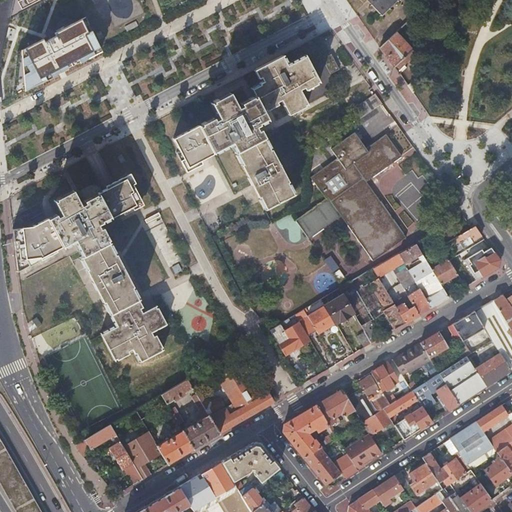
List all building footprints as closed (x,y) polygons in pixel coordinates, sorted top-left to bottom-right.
[(13,0),(10,17),(42,0),(13,0)] [(371,0),(369,2),(381,15),(396,0),(371,0)] [(101,50),(85,16),(17,52),(13,96),(101,50)] [(394,67),(412,50),(395,31),(380,46),(394,67)] [(394,67),(397,70),(415,53),(412,50),(394,67)] [(113,52),(97,61),(104,71),(119,62),(113,52)] [(200,124),(214,152),(230,143),(266,209),(295,193),(265,137),(264,137),(258,126),(268,121),(264,112),(282,103),(289,116),(308,106),(301,93),(319,83),(305,55),(288,64),(283,55),(253,71),(259,82),(250,87),(254,95),(236,104),(230,92),(211,102),(217,114),(200,124)] [(331,55),(323,59),(331,74),(339,70),(331,55)] [(412,82),(408,85),(413,93),(418,90),(412,82)] [(214,153),(214,152),(200,124),(174,137),(180,150),(177,151),(186,168),(214,153)] [(373,261),(406,237),(366,181),(402,156),(386,134),(366,148),(355,132),(331,149),(338,158),(311,177),(326,198),(296,220),(309,238),(341,216),(373,261)] [(100,223),(142,202),(129,177),(79,201),(72,189),(53,198),(59,210),(30,226),(29,225),(12,227),(18,270),(63,247),(63,246),(74,240),(82,255),(80,256),(115,325),(100,332),(115,361),(134,351),(139,362),(163,349),(154,331),(167,324),(157,305),(145,311),(138,298),(139,298),(100,223)] [(149,228),(162,223),(159,213),(145,218),(149,228)] [(289,246),(304,238),(291,213),(276,221),(289,246)] [(482,235),(475,226),(470,229),(457,236),(464,247),(473,242),(472,240),(482,235)] [(420,252),(415,243),(398,253),(403,262),(407,269),(412,276),(418,287),(430,307),(437,303),(447,297),(440,284),(430,268),(425,259),(421,261),(410,268),(406,260),(417,254),(420,252)] [(473,262),(481,276),(487,273),(498,266),(499,259),(491,247),(479,254),(478,251),(468,257),(471,263),(473,262)] [(398,253),(387,260),(392,268),(403,262),(398,253)] [(331,255),(324,260),(338,282),(345,278),(331,255)] [(430,268),(440,284),(445,281),(457,274),(448,258),(430,268)] [(387,260),(373,268),(378,277),(392,268),(387,260)] [(342,295),(353,312),(361,325),(370,320),(384,311),(367,284),(378,278),(378,277),(373,268),(339,289),(342,295)] [(412,276),(407,269),(400,273),(405,281),(412,276)] [(393,302),(378,278),(367,284),(384,311),(394,328),(405,322),(393,302)] [(440,284),(447,297),(453,293),(445,281),(440,284)] [(399,299),(393,302),(405,322),(414,316),(430,307),(418,287),(407,294),(413,305),(407,308),(402,300),(400,301),(399,299)] [(500,294),(492,299),(509,329),(511,326),(511,294),(505,300),(500,294)] [(324,305),(335,323),(353,312),(342,295),(324,305)] [(498,351),(510,369),(511,367),(511,338),(507,330),(509,329),(492,299),(474,310),(485,329),(498,351)] [(299,322),(307,335),(316,330),(318,333),(335,323),(324,305),(307,315),(298,321),(299,322)] [(304,310),(295,315),(297,319),(298,321),(307,315),(304,310)] [(463,317),(452,323),(464,342),(485,329),(474,310),(463,317)] [(283,327),(297,322),(295,317),(281,322),(283,327)] [(364,331),(371,342),(375,339),(380,337),(370,320),(361,325),(364,331)] [(270,330),(284,355),(295,348),(296,350),(300,348),(311,341),(307,335),(299,322),(284,330),(281,324),(270,330)] [(452,323),(447,326),(451,333),(450,339),(455,347),(464,342),(452,323)] [(357,335),(363,347),(367,344),(371,342),(364,331),(357,335)] [(429,337),(420,342),(429,357),(446,347),(437,332),(429,337)] [(403,352),(392,359),(402,376),(430,359),(429,357),(420,342),(403,352)] [(455,347),(462,358),(466,356),(470,353),(464,342),(455,347)] [(473,366),(485,385),(501,375),(510,369),(498,351),(473,366)] [(462,358),(452,364),(471,394),(480,389),(485,385),(473,366),(466,356),(462,358)] [(247,416),(272,401),(267,392),(259,396),(239,362),(216,375),(236,410),(229,414),(219,397),(210,402),(203,390),(196,394),(203,406),(205,409),(207,414),(219,433),(247,416)] [(381,365),(371,372),(372,374),(372,375),(381,389),(381,390),(398,380),(387,362),(381,365)] [(452,364),(438,373),(458,403),(471,394),(452,364)] [(411,390),(412,391),(417,399),(423,408),(434,400),(429,393),(432,390),(434,389),(439,397),(448,410),(451,407),(458,403),(438,373),(411,390)] [(359,382),(362,388),(367,397),(378,391),(381,389),(372,375),(372,374),(365,379),(359,382)] [(196,394),(203,390),(194,375),(187,379),(193,389),(195,394),(196,394)] [(187,379),(161,394),(167,404),(174,400),(175,401),(187,394),(186,393),(193,389),(187,379)] [(362,388),(346,397),(347,398),(352,406),(367,397),(362,388)] [(335,393),(316,404),(331,430),(334,429),(331,424),(335,421),(333,417),(341,413),(343,416),(354,410),(352,406),(347,398),(346,397),(341,389),(335,393)] [(429,393),(434,400),(437,398),(446,411),(448,410),(439,397),(434,389),(432,390),(429,393)] [(389,404),(383,408),(389,417),(417,399),(412,391),(395,401),(395,400),(389,404)] [(196,394),(195,394),(191,396),(200,412),(205,409),(203,406),(196,394)] [(383,394),(373,400),(379,410),(383,408),(389,404),(383,394)] [(373,400),(355,411),(361,422),(365,419),(379,410),(373,400)] [(507,415),(511,412),(505,403),(501,405),(507,415)] [(282,430),(304,458),(323,446),(336,437),(331,430),(316,404),(298,415),(284,423),(282,430)] [(476,421),(482,431),(507,415),(501,405),(493,410),(476,421)] [(175,406),(170,409),(179,425),(184,421),(175,406)] [(379,410),(365,419),(374,433),(392,422),(389,417),(383,408),(379,410)] [(431,421),(423,408),(394,426),(403,440),(423,427),(431,421)] [(207,414),(182,429),(193,448),(208,439),(219,433),(207,414)] [(365,419),(361,422),(369,433),(370,435),(374,433),(365,419)] [(458,451),(466,464),(492,446),(488,440),(482,431),(476,421),(450,439),(458,451)] [(117,436),(110,424),(84,440),(90,449),(113,435),(114,438),(117,436)] [(496,451),(505,445),(511,440),(511,424),(488,440),(492,446),(496,451)] [(182,429),(156,445),(161,452),(167,463),(183,454),(193,448),(182,429)] [(156,445),(148,431),(123,446),(142,479),(150,474),(143,462),(161,452),(156,445)] [(369,433),(344,450),(357,470),(364,465),(363,463),(366,461),(380,452),(370,435),(369,433)] [(444,443),(452,455),(458,451),(450,439),(444,443)] [(90,449),(84,440),(76,445),(82,456),(91,451),(90,449)] [(142,479),(123,446),(120,441),(116,443),(109,447),(121,468),(122,468),(132,484),(142,479)] [(252,442),(220,461),(232,480),(237,478),(249,470),(250,467),(253,468),(254,473),(260,481),(278,466),(260,443),(252,442)] [(511,473),(511,455),(505,445),(496,451),(499,456),(511,473)] [(323,446),(304,458),(324,484),(340,474),(343,478),(357,470),(344,450),(341,451),(344,455),(333,462),(323,446)] [(428,452),(421,457),(425,463),(436,480),(438,482),(443,479),(444,481),(439,485),(442,488),(449,484),(470,469),(466,464),(458,451),(452,455),(454,459),(440,469),(428,452)] [(495,484),(511,473),(499,456),(492,461),(493,463),(489,465),(488,463),(485,465),(487,467),(484,469),(495,484)] [(190,479),(178,486),(189,505),(193,511),(250,511),(232,481),(232,480),(220,461),(208,468),(190,479)] [(436,480),(425,463),(408,474),(415,484),(411,487),(415,493),(436,480)] [(449,484),(460,499),(469,511),(473,511),(484,504),(492,499),(480,482),(474,486),(473,484),(471,486),(472,488),(463,495),(458,488),(475,476),(470,469),(449,484)] [(400,471),(394,475),(401,486),(407,482),(407,481),(400,471)] [(384,482),(373,489),(379,500),(383,505),(390,501),(388,498),(402,488),(401,486),(394,475),(384,482)] [(237,478),(232,480),(237,489),(241,486),(237,478)] [(177,511),(178,511),(189,505),(178,486),(138,510),(134,511),(177,511)] [(263,502),(252,487),(243,494),(254,509),(263,502)] [(379,500),(373,489),(359,498),(364,504),(369,506),(379,500)] [(420,504),(415,507),(418,511),(425,511),(441,501),(437,496),(435,493),(420,504)] [(441,501),(444,505),(448,511),(469,511),(460,499),(459,501),(460,503),(455,506),(448,496),(441,501)] [(310,511),(313,510),(302,497),(294,503),(297,508),(292,511),(310,511)] [(415,498),(411,500),(415,507),(420,504),(417,499),(416,500),(415,498)] [(364,508),(357,499),(348,505),(346,511),(369,511),(365,507),(364,508)] [(251,511),(279,511),(281,510),(274,501),(269,505),(265,500),(263,502),(254,509),(251,511)] [(407,511),(415,507),(411,500),(402,506),(398,509),(400,511),(407,511)]
